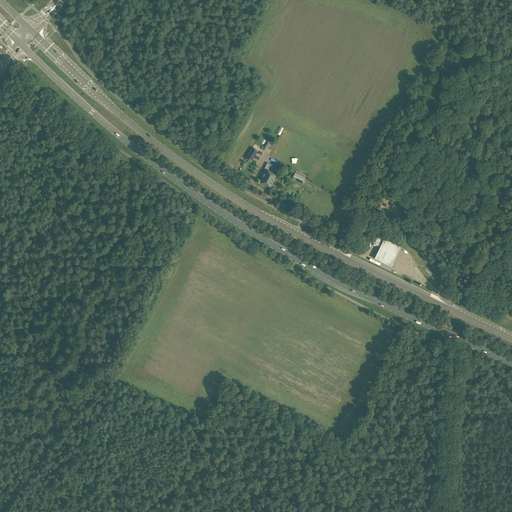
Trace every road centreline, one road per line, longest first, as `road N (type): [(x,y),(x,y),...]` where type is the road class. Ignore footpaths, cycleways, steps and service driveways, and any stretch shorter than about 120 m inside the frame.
road 1 (primary): [(22,46),(117,134),(231,219),(310,267),(511,363)]
road 2 (primary): [(511,339),(261,215),(145,135),(33,33)]
road 3 (track): [(0,511),(84,395),(0,338)]
road 4 (track): [(456,350),(454,372),(428,378),(356,511)]
road 5 (track): [(448,24),(374,176)]
road 6 (track): [(454,372),(441,511)]
road 7 (track): [(374,176),(485,236)]
